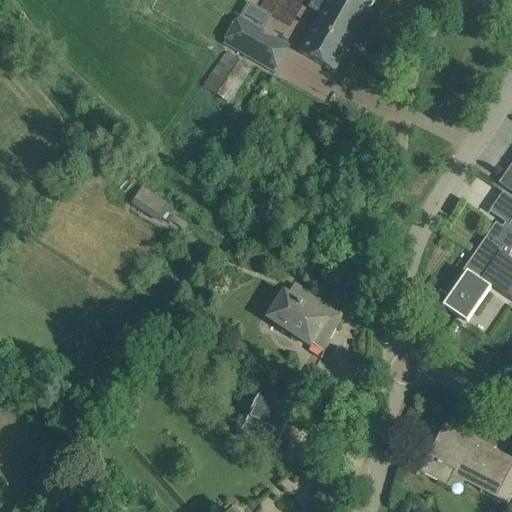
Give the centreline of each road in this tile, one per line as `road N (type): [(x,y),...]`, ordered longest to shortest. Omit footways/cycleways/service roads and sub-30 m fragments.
road 1 (residential): [(394,369),(407,252),(511,75)]
road 2 (residential): [(364,511),(394,369)]
road 3 (residential): [(394,369),(436,379),(511,420)]
